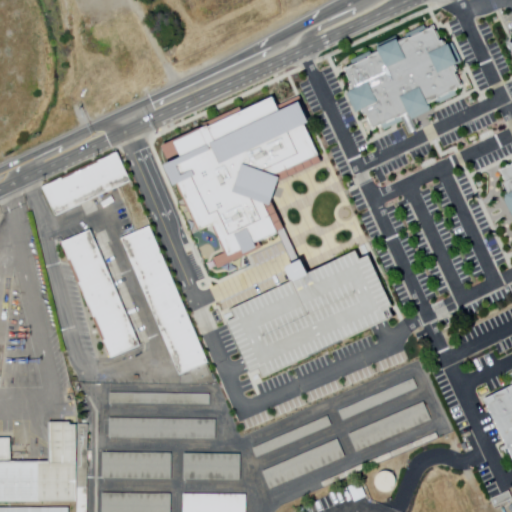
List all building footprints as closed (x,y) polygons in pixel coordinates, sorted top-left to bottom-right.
[(345,71),(354,67),(352,62),(371,53),(373,56),(379,53),(378,51),(379,50),(378,47),(398,38),(400,43),(408,40),(406,35),(425,27),(428,32),(434,29),(441,43),(443,42),(446,48),(449,46),(458,66),(455,67),(458,73),(455,74),(462,89),(438,100),(438,101),(428,106),(430,109),(410,119),(408,115),(397,120),(374,130),(367,116),(365,117),(362,112),(358,114),(348,94),(353,92),(350,86),(352,85),(345,71)] [(160,144),(198,230),(213,225),(228,260),(277,237),(283,235),(269,202),(276,176),(326,151),(300,98),(276,109),(271,94),(160,144)] [(334,271),(325,248),(308,255),(275,173),(264,177),(243,124),(223,133),(244,186),(241,187),(282,292),(334,271)] [(58,217),(45,189),(119,154),(132,183),(58,217)] [(501,173),(511,167),(511,215),(504,199),(509,196),(504,185),(506,184),(501,173)] [(199,379),(194,367),(178,374),(119,238),(154,224),(198,336),(213,372),(199,379)] [(113,357),(64,243),(92,231),(141,345),(113,357)] [(220,309),(227,324),(244,363),(252,381),(310,356),(377,325),(400,315),(368,242),(305,271),(293,276),(220,309)] [(367,364),(357,337),(311,355),(321,382),(367,364)] [(345,420),(341,412),(415,379),(419,388),(345,420)] [(511,449),(487,397),(511,384),(511,449)] [(212,404),(112,403),(112,394),(212,395),(212,404)] [(358,452),(351,434),(425,402),(433,420),(358,452)] [(257,458),(254,449),(329,416),(332,425),(257,458)] [(217,439),(111,438),(111,420),(217,421),(217,439)] [(0,464),(10,464),(49,464),(49,426),(70,426),(70,428),(77,428),(77,504),(0,504),(0,464)] [(77,511),(78,502),(80,426),(89,426),(87,511),(77,511)] [(0,463),(0,440),(11,440),(11,463),(0,463)] [(272,489),(264,472),(339,440),(346,457),(272,489)] [(172,478),(104,477),(104,452),(172,453),(172,478)] [(241,480),(186,479),(186,454),(242,455),(241,480)] [(377,493),(391,491),(389,472),(374,474),(377,493)] [(511,500),(496,508),(492,500),(510,492),(511,496),(511,500)] [(171,511),(103,511),(103,493),(172,494),(171,511)] [(248,511),(186,511),(186,495),(248,495),(248,511)]
